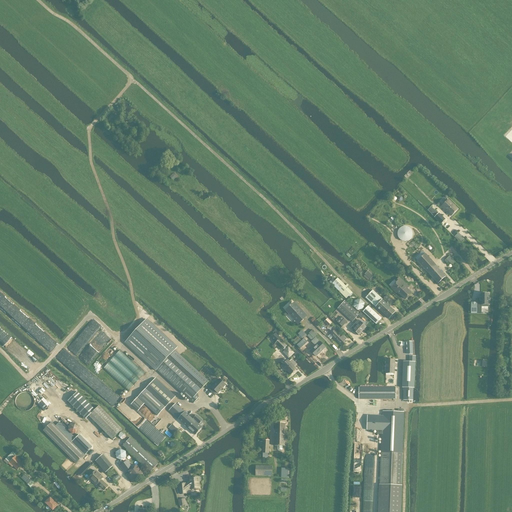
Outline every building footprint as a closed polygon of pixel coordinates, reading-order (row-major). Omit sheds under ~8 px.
[(448,199),(441,207),(451,216),(458,209),(448,199)] [(436,210),(432,214),(434,217),(441,224),(445,220),(439,213),(436,210)] [(397,234),(397,235),(398,236),(398,237),(399,238),(400,239),(401,240),(402,241),(403,241),(404,241),(405,241),(407,241),(408,241),(409,240),(410,239),(411,238),(411,237),(412,236),(412,235),(412,234),(412,232),(412,231),(411,230),(410,229),(410,228),(409,227),(407,227),(406,227),(405,226),(404,227),(402,227),(401,227),(400,228),(399,229),(399,230),(398,231),(398,232),(397,234)] [(422,251),(415,257),(438,283),(446,276),(422,251)] [(450,255),(444,261),(447,264),(451,260),(453,258),(450,255)] [(374,276),(368,270),(365,274),(365,275),(364,277),(368,281),(370,279),(369,280),(371,282),(373,279),(372,278),(374,276)] [(408,286),(399,277),(396,281),(397,282),(391,288),(396,293),(397,292),(405,299),(411,293),(406,289),(408,286)] [(332,284),(346,298),(352,292),(337,278),(332,284)] [(383,299),(373,290),(366,298),(376,307),(389,318),(395,311),(390,307),(394,302),(387,295),(383,299)] [(471,302),(471,314),(477,314),(477,310),(481,310),(481,306),(488,306),(488,294),(481,294),(481,300),(477,300),(477,303),(471,302)] [(355,301),(353,306),(358,311),(363,309),(365,303),(360,299),(355,301)] [(338,308),(352,321),(359,314),(345,301),(338,308)] [(289,311),(298,322),(305,316),(295,306),(294,307),(292,305),(288,309),(290,311),(289,311)] [(376,324),(381,319),(381,318),(368,306),(363,312),(376,324)] [(347,321),(342,317),(337,322),(342,326),(347,321)] [(147,319),(125,343),(130,348),(156,371),(157,369),(194,404),(199,398),(196,395),(208,383),(207,383),(209,381),(175,350),(178,347),(147,319)] [(358,320),(351,328),(353,330),(358,335),(366,327),(360,322),(358,320)] [(309,334),(307,336),(312,341),(315,338),(315,337),(317,335),(313,330),(309,333),(309,334)] [(341,336),(335,330),(331,334),(342,345),(347,341),(345,340),(347,338),(343,334),(341,336)] [(275,333),(271,338),(276,343),(275,343),(278,346),(278,347),(282,351),(286,346),(282,342),(283,341),(275,333)] [(316,345),(310,350),(315,356),(325,347),(320,341),(320,342),(316,337),(315,338),(312,341),(311,341),(313,344),(315,343),(316,345)] [(289,348),(284,353),(289,358),(294,354),(289,348)] [(403,400),(412,400),(413,388),(414,388),(416,356),(409,356),(409,362),(403,362),(402,388),(404,388),(403,400)] [(288,360),(282,365),(282,366),(286,370),(286,369),(291,374),(297,369),(294,366),(296,364),(292,360),(290,362),(288,360)] [(386,360),(386,373),(394,374),(395,360),(386,360)] [(144,391),(131,405),(138,411),(144,404),(158,416),(166,407),(176,396),(156,378),(146,389),(144,391)] [(220,379),(212,387),(210,386),(208,388),(214,394),(216,392),(218,393),(221,390),(222,388),(223,388),(226,385),(220,379)] [(396,399),(396,387),(359,387),(359,399),(396,399)] [(34,402),(34,400),(33,398),(32,397),(31,395),(29,394),(28,393),(26,392),(24,392),(22,393),(21,393),(19,395),(18,395),(16,397),(16,398),(15,400),(15,402),(15,404),(16,406),(17,407),(18,409),(20,410),(22,411),(24,411),(25,411),(27,411),(29,410),(30,409),(32,408),(33,407),(33,405),(34,404),(34,402)] [(77,392),(68,401),(86,419),(89,416),(112,439),(122,430),(99,406),(95,410),(77,392)] [(176,403),(169,411),(178,419),(196,435),(199,432),(202,428),(199,425),(203,420),(197,415),(193,419),(185,412),(176,403)] [(367,416),(367,430),(378,430),(378,435),(382,435),(381,452),(380,485),(378,511),(400,511),(401,486),(402,453),(404,412),(383,411),(383,416),(367,416)] [(52,423),(44,431),(76,463),(84,455),(80,451),(81,450),(85,455),(89,450),(76,437),(76,438),(59,422),(55,426),(52,423)] [(68,430),(72,434),(78,433),(79,427),(75,423),(69,425),(68,430)] [(275,423),(275,445),(277,446),(277,449),(278,450),(278,451),(280,451),(281,451),(282,450),(282,449),(282,446),(285,446),(285,437),(290,438),(290,434),(288,434),(285,434),(286,423),(276,423),(275,423)] [(175,434),(179,431),(172,424),(169,428),(175,434)] [(130,438),(123,446),(131,453),(138,459),(151,472),(153,469),(156,466),(158,464),(151,457),(130,438)] [(121,449),(116,453),(116,458),(122,461),(126,457),(126,452),(121,449)] [(4,461),(7,465),(8,464),(10,462),(18,470),(24,463),(18,458),(20,456),(14,450),(12,452),(4,461)] [(113,466),(103,454),(95,461),(105,473),(113,466)] [(128,461),(121,466),(125,472),(128,470),(132,476),(130,477),(132,481),(138,477),(140,475),(143,473),(137,465),(133,468),(132,467),(128,461)] [(74,477),(78,480),(92,466),(88,462),(74,477)] [(256,475),(269,476),(272,476),(272,466),(256,465),(256,475)] [(289,478),(289,469),(280,468),(280,478),(289,478)] [(97,485),(98,484),(100,486),(99,487),(99,488),(100,489),(101,489),(102,488),(105,490),(108,486),(101,480),(104,477),(96,471),(89,478),(97,485)] [(199,486),(198,477),(190,478),(190,482),(186,485),(186,484),(180,484),(181,494),(187,493),(186,490),(191,487),(191,489),(196,489),(196,490),(200,489),(200,485),(199,486)] [(47,502),(46,503),(48,505),(46,507),(46,508),(48,509),(49,509),(51,508),(53,510),(53,509),(54,509),(56,507),(58,505),(51,498),(49,500),(48,499),(46,500),(47,502)] [(186,498),(178,500),(179,507),(187,505),(186,498)]
